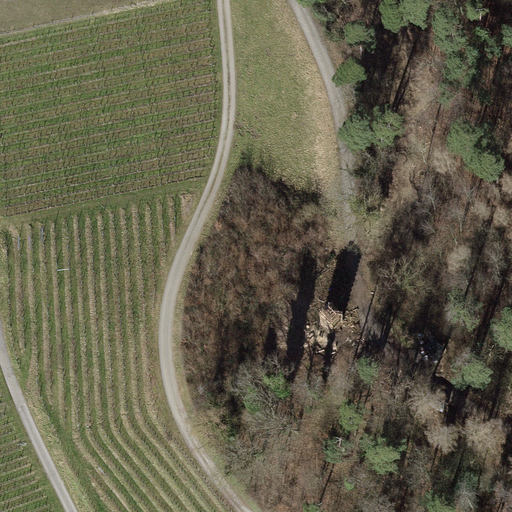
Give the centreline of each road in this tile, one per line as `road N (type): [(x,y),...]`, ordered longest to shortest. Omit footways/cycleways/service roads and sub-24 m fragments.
road 1 (track): [(225,0),(231,135),(162,318),(166,375),(187,437),(246,511)]
road 2 (track): [(292,0),(337,109),(347,245),(367,313),(402,352),(511,435)]
road 3 (track): [(75,511),(0,346)]
